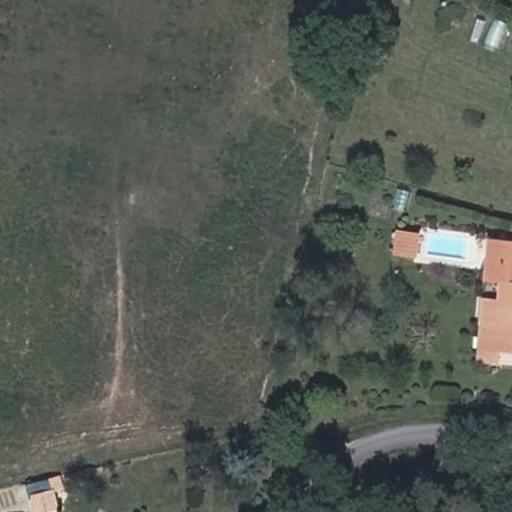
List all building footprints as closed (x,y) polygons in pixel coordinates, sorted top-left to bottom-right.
[(396,251),(406,251),(416,252),(418,232),(408,232),(398,231),(396,251)] [(511,280),(511,237),(508,237),(491,236),(490,254),(488,279),(505,280),(511,280)] [(488,299),(485,321),(481,359),(498,360),(500,347),(511,348),(511,280),(505,280),(504,300),(488,299)] [(500,360),(511,361),(511,350),(501,349),(500,360)] [(28,480),(34,510),(64,504),(58,475),(28,480)]
